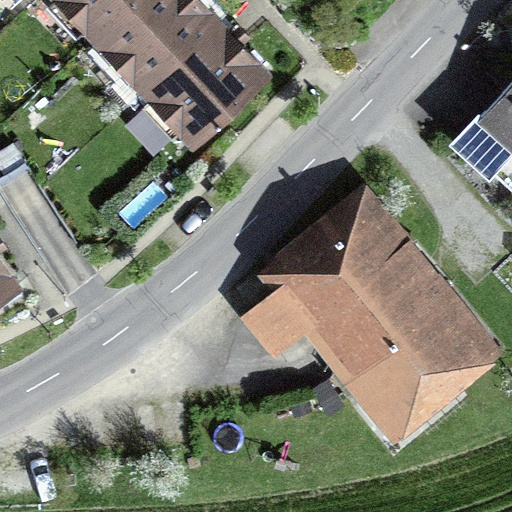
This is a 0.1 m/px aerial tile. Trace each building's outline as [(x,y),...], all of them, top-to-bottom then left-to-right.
[(135,0),(60,0),(95,37),(135,0)] [(217,18),(200,0),(135,0),(95,37),(143,88),(217,18)] [(266,70),(217,18),(143,88),(191,139),(266,70)] [(511,80),(457,138),(511,190),(511,80)] [(345,198),(276,253),(294,275),(249,312),(277,346),(323,309),(400,404),(468,349),(345,198)] [(0,257),(0,292),(16,282),(0,257)]
